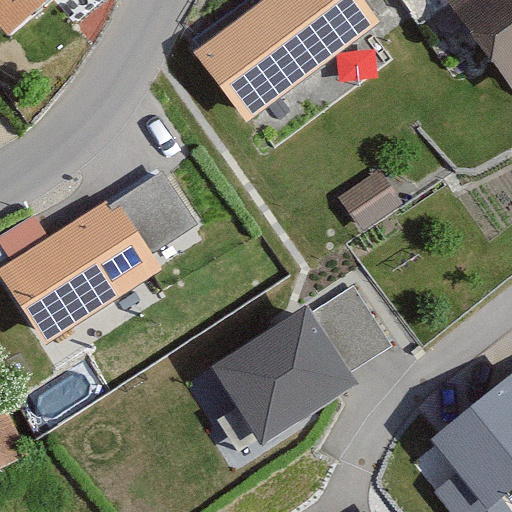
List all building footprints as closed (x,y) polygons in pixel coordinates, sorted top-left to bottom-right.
[(48,0),(0,0),(0,23),(9,34),(48,0)] [(378,25),(359,0),(260,0),(203,50),(240,133),(378,25)] [(511,0),(455,0),(443,9),(511,98),(511,0)] [(440,165),(418,131),(379,157),(401,190),(440,165)] [(162,161),(0,251),(0,267),(41,326),(208,234),(162,161)] [(309,296),(213,351),(256,434),(352,373),(309,296)] [(511,475),(511,343),(454,383),(470,409),(438,432),(457,468),(428,486),(453,511),(510,511),(506,481),(511,475)] [(0,455),(23,440),(0,394),(0,455)] [(381,511),(370,496),(347,511),(381,511)]
